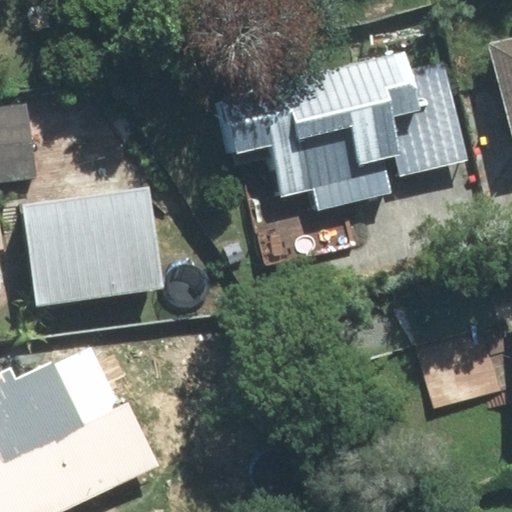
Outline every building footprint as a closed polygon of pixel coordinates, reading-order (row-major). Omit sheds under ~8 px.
[(163,0),(168,17),(228,0),(163,0)] [(505,150),(511,147),(511,35),(480,43),(505,150)] [(398,71),(393,50),(208,94),(222,152),(259,144),(272,196),(304,189),(309,210),(385,192),(381,178),(459,161),(436,61),(398,71)] [(0,182),(29,179),(19,102),(0,104),(0,182)] [(107,324),(102,287),(73,291),(78,328),(107,324)] [(0,511),(51,511),(150,466),(120,402),(112,406),(84,348),(48,365),(46,360),(7,379),(3,368),(0,369),(0,511)]
